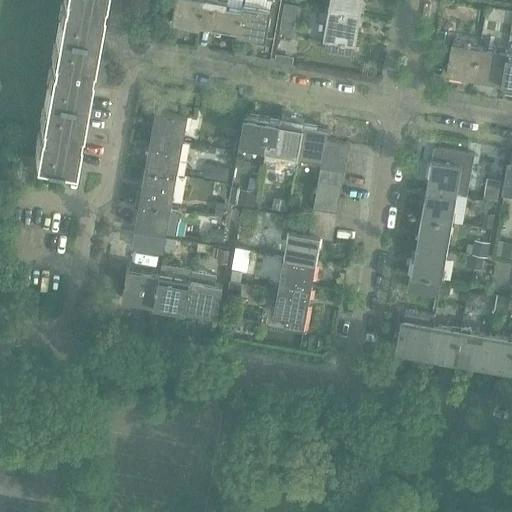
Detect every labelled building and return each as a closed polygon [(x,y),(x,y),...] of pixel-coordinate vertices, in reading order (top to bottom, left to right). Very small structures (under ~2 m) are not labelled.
[(63,0),(57,31),(98,38),(104,0),(63,0)] [(176,0),(172,23),(200,28),(205,0),(176,0)] [(205,0),(200,28),(238,35),(242,9),(227,6),(228,1),(222,0),(205,0)] [(294,36),(300,3),(286,0),(280,33),(294,36)] [(361,14),(362,0),(330,0),(329,8),(361,14)] [(242,9),(238,35),(265,39),(271,9),(243,4),(242,9)] [(353,55),(361,14),(329,8),(322,49),(353,55)] [(86,103),(98,38),(57,31),(46,95),(86,103)] [(447,72),(475,77),(481,46),(453,41),(447,72)] [(475,77),(502,82),(508,51),(481,46),(475,77)] [(511,51),(508,51),(502,82),(511,84),(511,51)] [(74,169),(86,103),(46,95),(34,161),(74,169)] [(169,139),(183,142),(188,116),(156,111),(150,145),(167,148),(169,139)] [(240,146),(265,150),(267,136),(277,137),(280,120),(246,115),(240,146)] [(265,150),(299,156),(304,125),(280,120),(277,137),(267,136),(265,150)] [(329,129),(304,125),(299,156),(322,160),(323,155),(326,141),(327,142),(327,141),(329,129)] [(150,145),(146,169),(177,175),(183,142),(169,139),(167,148),(150,145)] [(326,141),(323,155),(347,159),(349,145),(327,141),(327,142),(326,141)] [(434,147),(427,188),(455,193),(467,195),(474,154),(434,147)] [(322,160),(320,168),(344,172),(347,159),(323,155),(322,160)] [(208,162),(206,174),(230,178),(232,166),(208,162)] [(342,186),(344,172),(320,168),(318,182),(342,186)] [(171,208),(177,175),(146,169),(142,193),(159,196),(157,206),(171,208)] [(498,197),(502,178),(489,176),(486,194),(498,197)] [(318,182),(316,195),(340,199),(342,186),(318,182)] [(427,188),(422,217),(450,222),(455,193),(427,188)] [(167,232),(171,208),(157,206),(159,196),(142,193),(136,227),(167,232)] [(337,212),(340,199),(316,195),(313,208),(337,212)] [(313,208),(311,222),(335,226),(337,212),(313,208)] [(422,217),(417,245),(445,251),(450,222),(422,217)] [(290,231),(285,256),(317,261),(321,238),(333,240),(335,226),(311,222),(309,235),(290,231)] [(136,263),(159,267),(163,238),(140,234),(136,263)] [(472,238),(467,264),(487,267),(491,241),(472,238)] [(417,245),(409,288),(438,293),(445,251),(417,245)] [(312,286),(317,261),(285,256),(279,289),(292,292),(294,283),(312,286)] [(159,274),(154,305),(185,311),(191,279),(193,270),(161,264),(159,274)] [(129,268),(123,299),(154,305),(159,274),(129,268)] [(191,279),(185,311),(217,316),(222,293),(222,285),(191,279)] [(292,292),(279,289),(274,313),(286,315),(284,327),(304,331),(312,286),(294,283),(292,292)] [(405,310),(399,348),(428,353),(433,325),(435,316),(405,310)] [(433,325),(428,353),(457,358),(462,330),(433,325)] [(462,330),(457,358),(485,363),(490,335),(462,330)] [(511,338),(490,335),(485,363),(511,368),(511,338)]
